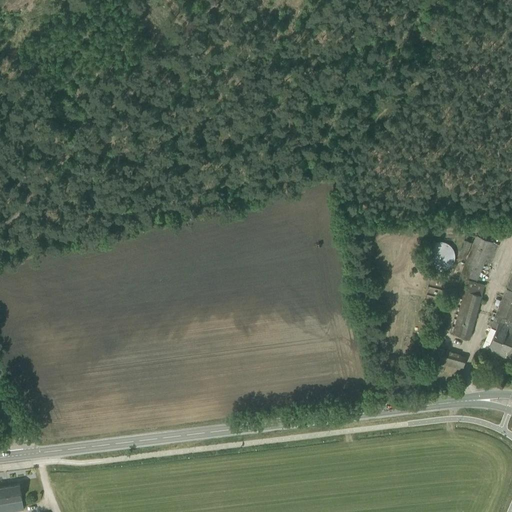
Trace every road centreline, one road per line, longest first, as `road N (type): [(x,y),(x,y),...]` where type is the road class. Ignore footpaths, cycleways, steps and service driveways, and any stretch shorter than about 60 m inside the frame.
road 1 (secondary): [(26,455),(461,402)]
road 2 (track): [(0,219),(210,0)]
